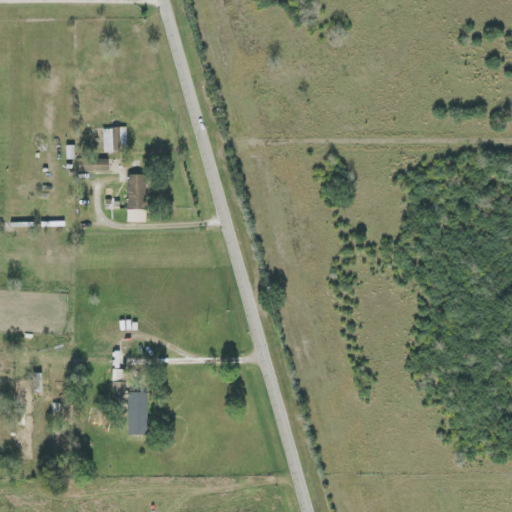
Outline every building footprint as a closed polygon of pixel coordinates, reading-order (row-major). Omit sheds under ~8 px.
[(85,147),(86,126),(92,126),(92,123),(119,123),(118,147),(85,147)] [(68,153),(69,168),(100,169),(99,153),(68,153)] [(92,172),(106,171),(106,159),(92,160),(92,172)] [(116,171),(116,204),(135,204),(134,170),(116,171)] [(143,175),(125,176),(125,223),(143,223),(143,175)] [(32,218),(31,224),(57,223),(57,216),(32,218)] [(101,364),(103,432),(139,432),(137,362),(101,364)] [(20,370),(19,393),(33,393),(34,369),(20,370)]
